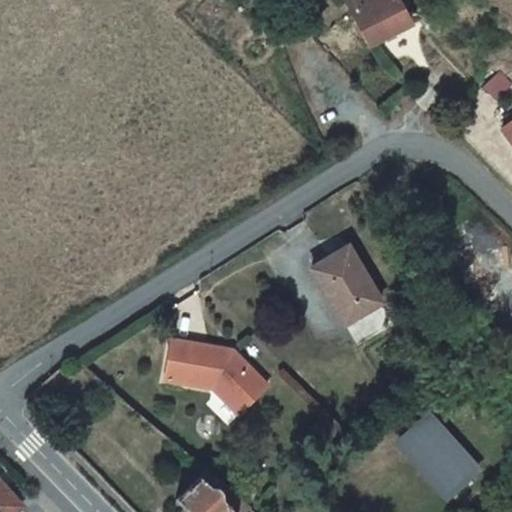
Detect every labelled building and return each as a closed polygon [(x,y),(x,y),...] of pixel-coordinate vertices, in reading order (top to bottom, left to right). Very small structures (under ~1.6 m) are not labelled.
[(411,24),(398,0),(347,0),(369,45),(411,24)] [(491,73),(481,90),(495,99),(505,81),(491,73)] [(511,121),(502,129),(511,142),(511,121)] [(382,302),(349,246),(312,268),(345,325),(382,302)] [(251,402),(268,385),(233,349),(173,339),(166,380),(213,388),(229,404),(242,392),(251,402)] [(239,414),(251,402),(242,392),(229,404),(239,414)] [(402,441),(448,494),(477,469),(430,416),(402,441)] [(246,511),(251,507),(205,467),(201,475),(178,498),(190,511),(246,511)] [(0,511),(16,511),(22,507),(0,482),(0,511)] [(315,495),(297,511),(319,511),(326,506),(315,495)]
